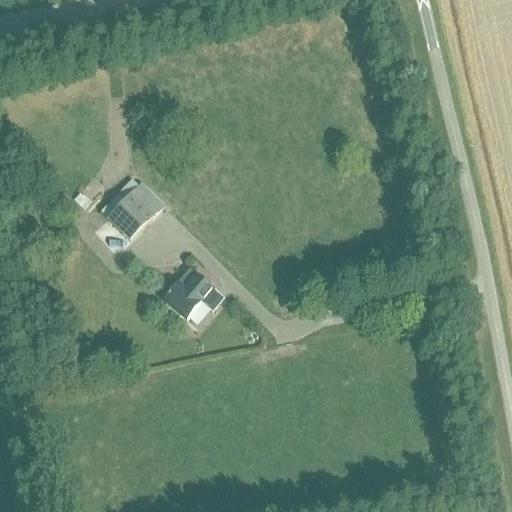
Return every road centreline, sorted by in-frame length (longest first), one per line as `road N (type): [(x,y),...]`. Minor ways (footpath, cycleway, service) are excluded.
road 1 (unclassified): [(511,429),(420,0)]
road 2 (unclassified): [(0,30),(138,0)]
